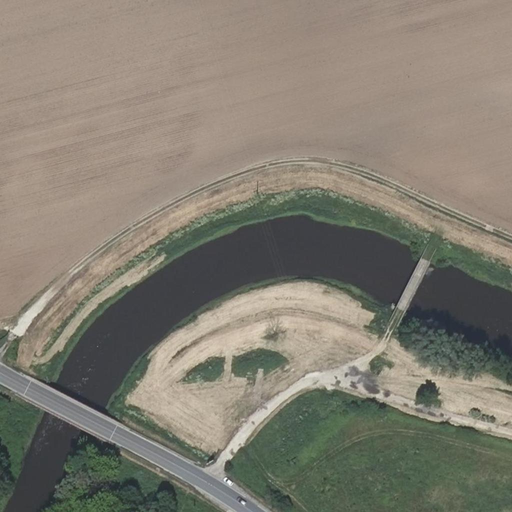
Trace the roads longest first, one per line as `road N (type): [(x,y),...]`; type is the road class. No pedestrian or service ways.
road 1 (track): [(10,341),(79,258),(115,232),(257,164),(340,156),(511,226)]
road 2 (track): [(212,483),(264,411),(324,382),(511,429)]
road 3 (secondary): [(254,511),(0,372)]
road 4 (track): [(350,383),(391,334),(456,202)]
